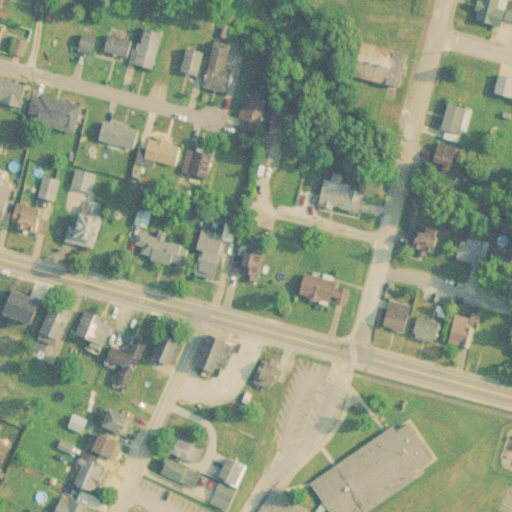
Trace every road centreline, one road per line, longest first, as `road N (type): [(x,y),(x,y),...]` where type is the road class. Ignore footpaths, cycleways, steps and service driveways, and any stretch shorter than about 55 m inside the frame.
road 1 (residential): [(354,350),(442,0)]
road 2 (tertiary): [(196,313),(511,391)]
road 3 (residential): [(0,62),(221,120)]
road 4 (residential): [(115,511),(196,313)]
road 5 (tertiary): [(0,258),(196,313)]
road 6 (residential): [(511,306),(375,272)]
